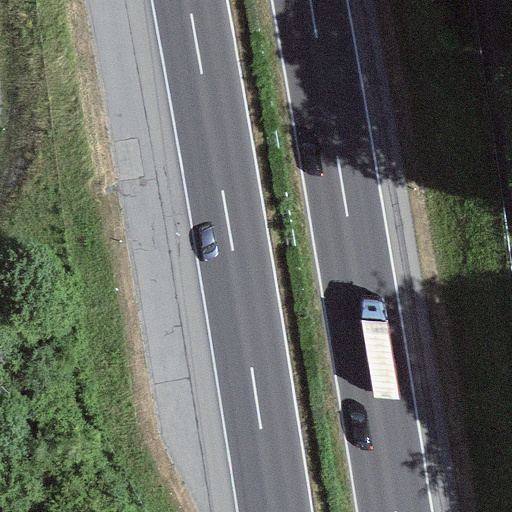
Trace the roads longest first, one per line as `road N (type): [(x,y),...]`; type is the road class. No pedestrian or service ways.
road 1 (motorway): [(394,511),(309,0)]
road 2 (motorway): [(188,0),(273,511)]
